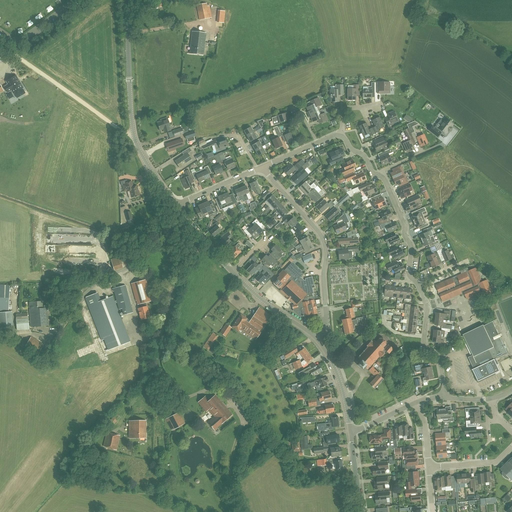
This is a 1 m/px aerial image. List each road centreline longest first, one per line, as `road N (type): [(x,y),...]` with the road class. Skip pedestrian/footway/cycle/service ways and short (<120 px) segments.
road 1 (residential): [(317,340),(326,330),(321,236),(258,169)]
road 2 (tertiary): [(150,168),(131,124),(126,0)]
road 3 (track): [(133,136),(14,54)]
road 4 (residential): [(163,231),(176,278),(156,361)]
road 5 (residential): [(444,396),(439,358),(423,341),(425,302),(415,282)]
